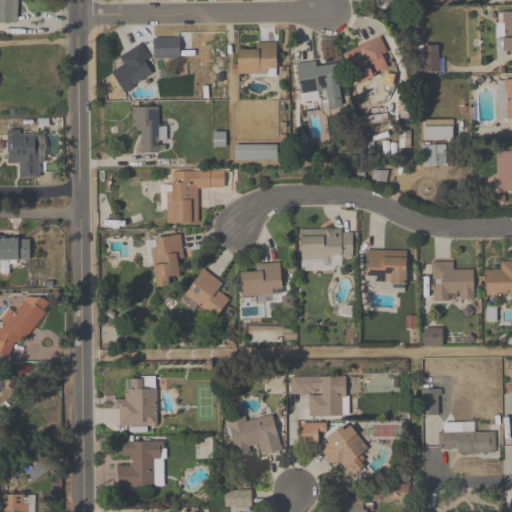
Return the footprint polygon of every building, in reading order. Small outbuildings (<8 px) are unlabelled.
[(0,0),(0,23),(18,24),(18,0),(0,0)] [(342,53),(354,87),(392,73),(380,40),(342,53)] [(234,76),(277,76),(277,43),(256,43),(256,51),(234,51),(234,76)] [(122,67),(112,72),(124,94),(153,78),(146,64),(151,61),(142,44),(117,57),(122,67)] [(300,94),(338,90),(335,60),(296,65),(300,94)] [(159,142),(166,142),(167,127),(159,127),(159,107),(131,107),(131,130),(141,130),(141,153),(159,153),(159,142)] [(8,163),(19,163),(19,178),(39,178),(39,164),(44,164),(44,132),(8,132),(8,163)] [(234,161),(277,161),(277,145),(234,145),(234,161)] [(444,149),(422,149),(422,167),(444,167),(444,149)] [(198,189),(225,189),(225,171),(172,171),(172,184),(163,184),(163,224),(198,224),(198,189)] [(353,230),(300,230),(300,270),(343,270),(343,259),(353,259),(353,230)] [(148,240),(155,289),(172,287),(171,280),(181,278),(178,261),(185,260),(181,234),(148,240)] [(0,273),(9,273),(9,264),(30,264),(30,236),(0,235),(0,273)] [(364,293),(406,293),(407,250),(365,250),(364,293)] [(474,301),(474,272),(453,272),(453,262),(431,262),(431,303),(452,303),(452,301),(474,301)] [(485,272),(486,298),(511,297),(511,262),(500,263),(500,272),(485,272)] [(280,264),(256,266),(257,273),(240,274),(242,299),(283,295),(280,264)] [(223,286),(203,270),(183,297),(215,321),(231,301),(219,292),(223,286)] [(30,344),(47,302),(25,293),(17,313),(6,309),(0,324),(0,354),(9,358),(16,339),(30,344)] [(441,346),(441,330),(423,330),(423,346),(441,346)] [(291,377),(291,396),(310,396),(310,417),(347,417),(347,377),(291,377)] [(156,379),(127,379),(127,400),(118,400),(118,427),(156,427),(156,379)] [(423,416),(437,416),(437,390),(423,390),(423,416)] [(227,420),(235,455),(260,450),(261,456),(282,452),(274,414),(249,419),(249,415),(227,420)] [(367,450),(350,424),(318,445),(333,468),(340,463),(350,478),(366,467),(359,456),(367,450)] [(495,433),(472,433),(472,424),(438,424),(439,455),(496,455),(495,433)] [(118,489),(164,489),(164,442),(123,442),(123,466),(117,466),(118,489)] [(35,511),(35,495),(0,495),(0,511),(35,511)] [(331,511),(367,511),(368,497),(342,497),(342,510),(332,510),(331,511)]
